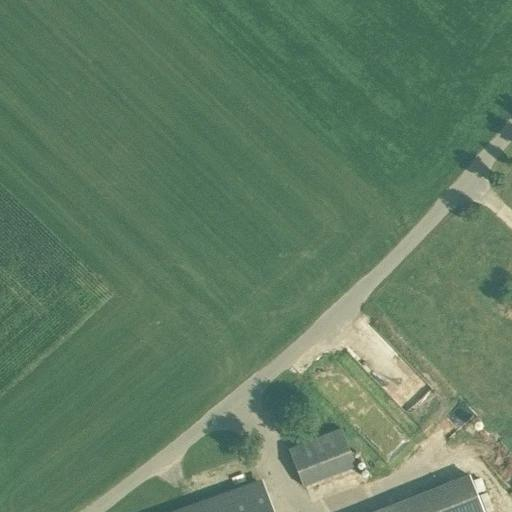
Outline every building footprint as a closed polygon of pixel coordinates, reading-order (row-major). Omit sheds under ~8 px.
[(485,306),(496,324),(506,318),(496,300),(485,306)] [(452,362),(463,350),(446,334),(429,352),(459,381),(465,375),(452,362)] [(415,359),(388,370),(402,402),(429,390),(415,359)] [(385,388),(377,396),(346,364),(339,371),(417,449),(432,435),(385,388)] [(442,424),(452,436),(471,420),(460,408),(442,424)] [(287,451),(304,490),(356,469),(343,429),(287,451)] [(365,474),(326,489),(335,511),(340,511),(375,499),(365,474)] [(372,511),(481,511),(468,478),(372,511)] [(272,511),(269,503),(266,494),(262,484),(261,480),(169,511),(272,511)]
